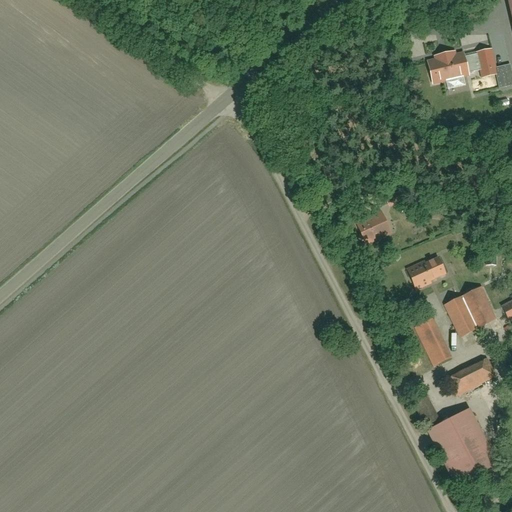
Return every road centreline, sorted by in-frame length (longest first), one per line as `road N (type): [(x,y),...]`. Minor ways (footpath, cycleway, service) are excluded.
road 1 (residential): [(450,511),(275,172),(225,101)]
road 2 (tertiary): [(225,101),(0,299)]
road 3 (unclassified): [(83,0),(225,101)]
road 4 (tertiary): [(339,0),(225,101)]
